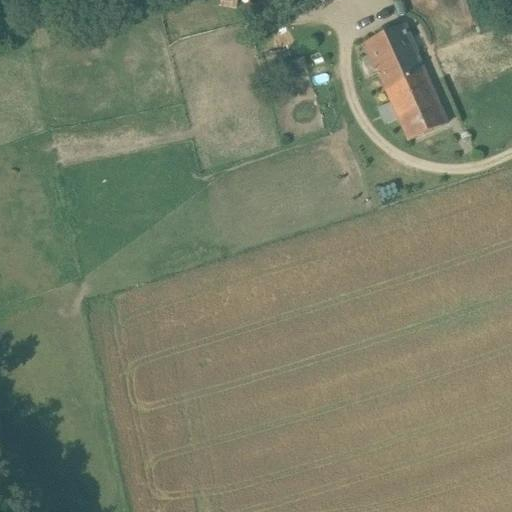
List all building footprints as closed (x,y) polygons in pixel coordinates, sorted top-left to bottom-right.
[(299,0),(302,11),(343,0),(299,0)] [(479,0),(464,0),(473,28),(487,24),(479,0)] [(176,11),(177,30),(221,28),(219,8),(176,11)] [(417,54),(405,28),(365,46),(370,56),(378,74),(392,103),(399,120),(409,142),(447,125),(415,55),(417,54)] [(378,74),(370,56),(358,62),(366,79),(378,74)] [(399,120),(392,103),(379,109),(386,126),(399,120)]
